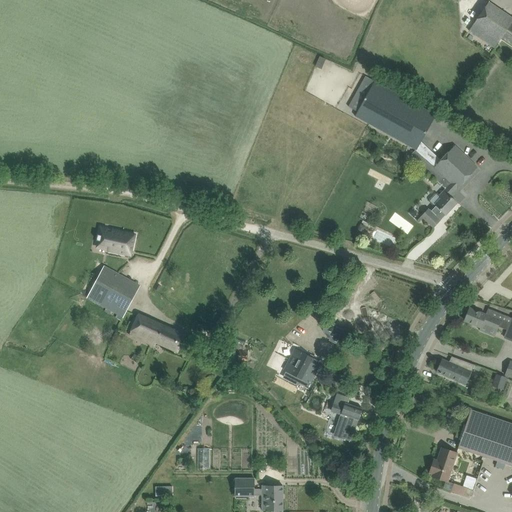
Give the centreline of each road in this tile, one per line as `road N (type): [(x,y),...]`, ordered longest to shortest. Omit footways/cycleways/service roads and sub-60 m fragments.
road 1 (track): [(254,228),(88,186),(0,179)]
road 2 (secondary): [(374,511),(381,448),(405,375),(454,293)]
road 3 (residential): [(454,293),(444,283),(254,228)]
